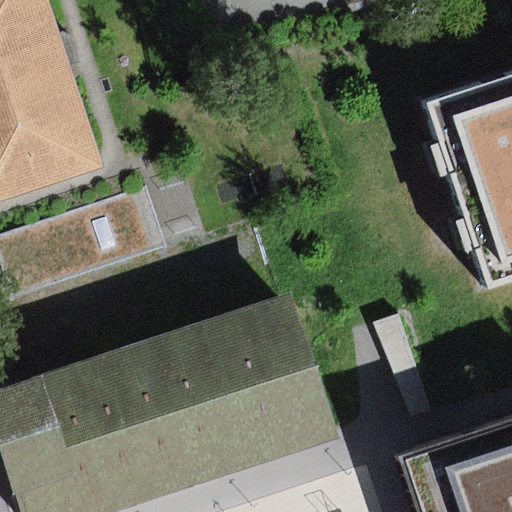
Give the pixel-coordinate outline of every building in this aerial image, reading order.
[(46,0),(0,0),(0,201),(102,168),(46,0)] [(511,71),(421,103),(485,290),(511,280),(511,71)] [(147,188),(0,239),(0,266),(2,271),(12,300),(167,246),(147,188)] [(295,297),(0,392),(0,458),(17,511),(116,511),(341,439),(295,297)] [(419,511),(511,511),(511,422),(401,459),(419,511)]
